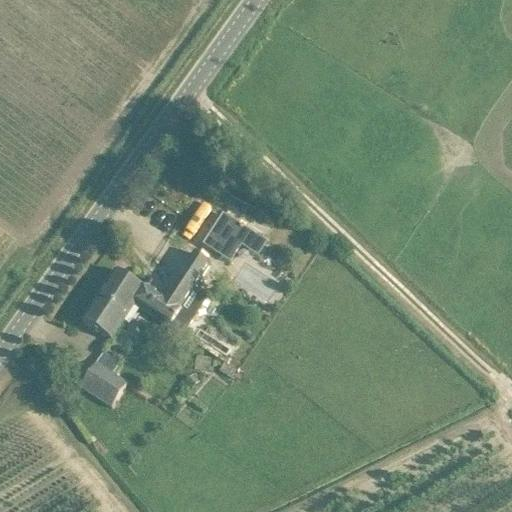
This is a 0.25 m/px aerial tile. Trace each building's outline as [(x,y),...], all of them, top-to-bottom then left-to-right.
[(223,215),(204,246),(231,264),(242,247),(258,258),(267,244),(223,215)] [(145,290),(134,307),(170,330),(170,329),(183,338),(195,320),(208,299),(195,290),(211,265),(194,254),(164,299),(146,287),(144,290),(145,290)] [(145,290),(144,290),(116,272),(82,323),(99,334),(111,342),(134,307),(145,290)] [(129,387),(114,377),(97,365),(80,390),(112,411),(129,387)] [(230,381),(236,373),(226,366),(220,375),(230,381)]
